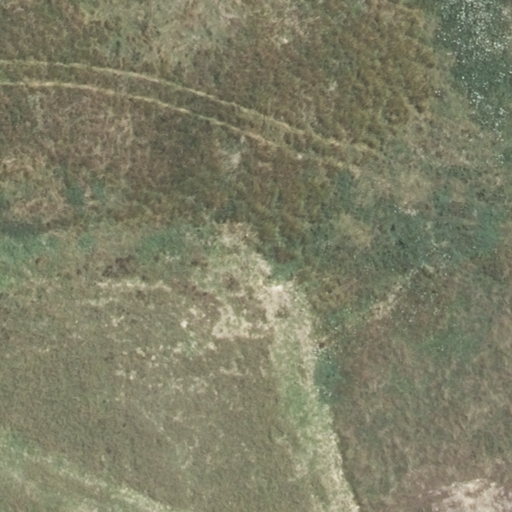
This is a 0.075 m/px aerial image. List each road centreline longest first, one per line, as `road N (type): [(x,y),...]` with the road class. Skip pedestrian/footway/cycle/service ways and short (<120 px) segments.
road 1 (residential): [(274,0),(414,511)]
road 2 (residential): [(0,48),(164,0)]
